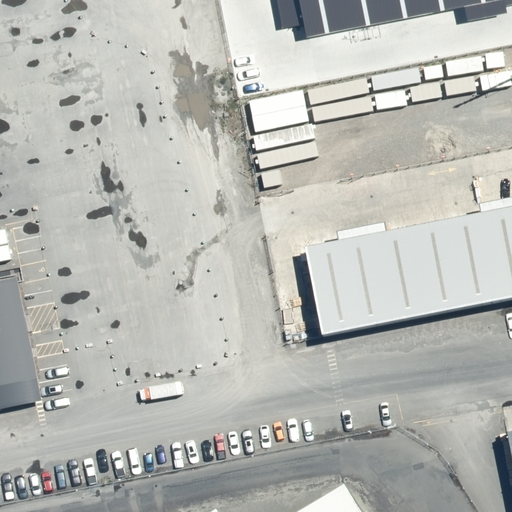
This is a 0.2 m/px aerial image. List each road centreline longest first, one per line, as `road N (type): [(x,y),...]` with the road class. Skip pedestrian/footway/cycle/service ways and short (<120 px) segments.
road 1 (unknown): [(124,0),(209,424)]
road 2 (unknown): [(511,363),(209,424)]
road 3 (unknown): [(209,424),(0,468)]
